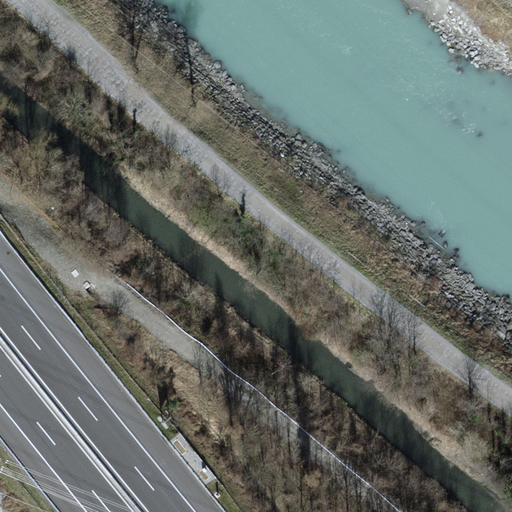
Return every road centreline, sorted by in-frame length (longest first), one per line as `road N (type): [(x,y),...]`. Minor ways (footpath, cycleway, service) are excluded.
road 1 (track): [(511,405),(132,107),(15,0)]
road 2 (track): [(84,270),(386,511)]
road 3 (motorway): [(173,511),(0,296)]
road 4 (motorway): [(0,374),(110,511)]
